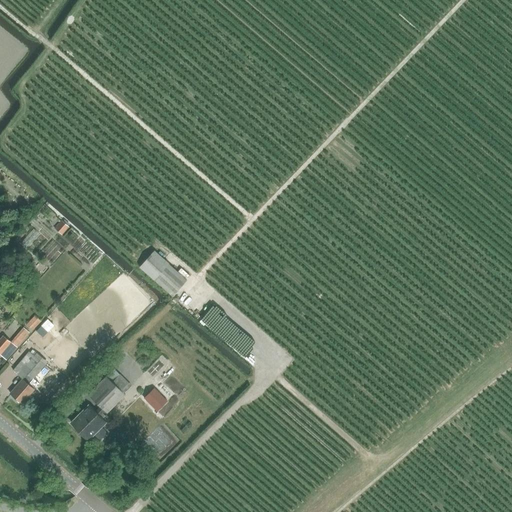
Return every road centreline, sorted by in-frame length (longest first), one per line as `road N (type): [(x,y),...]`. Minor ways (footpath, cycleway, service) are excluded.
road 1 (track): [(189,287),(464,0)]
road 2 (track): [(253,220),(0,6)]
road 3 (track): [(338,511),(511,367)]
road 4 (tertiary): [(94,503),(0,421)]
